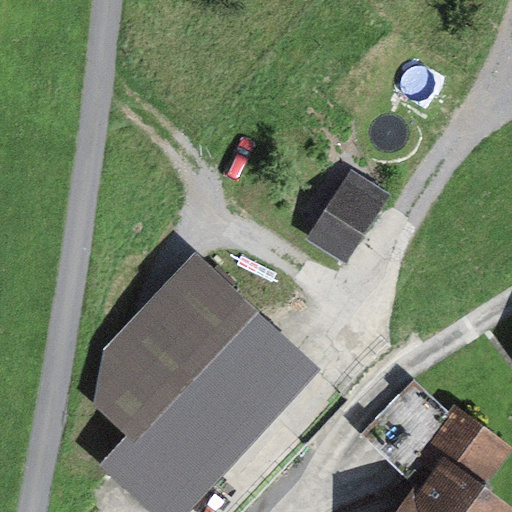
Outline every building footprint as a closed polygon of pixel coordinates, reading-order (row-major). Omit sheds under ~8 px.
[(383,200),(347,175),(306,234),(342,259),(383,200)] [(192,511),(320,364),(196,259),(111,357),(80,393),(128,434),(100,467),(152,511),(192,511)] [(456,415),(410,378),(362,436),(408,473),(418,461),(456,415)] [(444,454),(483,485),(511,450),(461,409),(456,415),(418,461),(430,471),(444,454)] [(430,471),(396,511),(511,511),(511,508),(483,485),(444,454),(430,471)]
